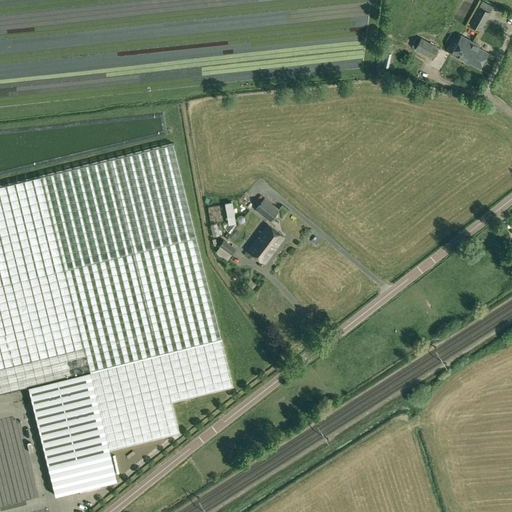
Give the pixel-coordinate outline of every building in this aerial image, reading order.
[(484,0),(483,0),(479,7),(469,25),(480,30),(494,5),(484,0)] [(461,36),(451,54),(464,61),(465,58),(470,61),(469,62),(479,67),(487,53),(478,48),(479,46),(461,36)] [(421,38),(415,49),(433,58),(439,48),(421,38)] [(388,67),(391,53),(386,52),(383,66),(388,67)] [(0,392),(31,385),(57,494),(110,481),(102,450),(181,431),(173,399),(234,384),(223,338),(175,143),(0,186),(0,392)] [(265,198),(256,209),(270,220),(279,210),(265,198)] [(232,202),(224,203),(228,225),(236,223),(232,202)] [(254,241),(271,254),(284,237),(267,224),(254,241)] [(223,240),(219,245),(232,255),(236,249),(223,240)] [(265,263),(271,254),(254,241),(247,250),(265,263)]
